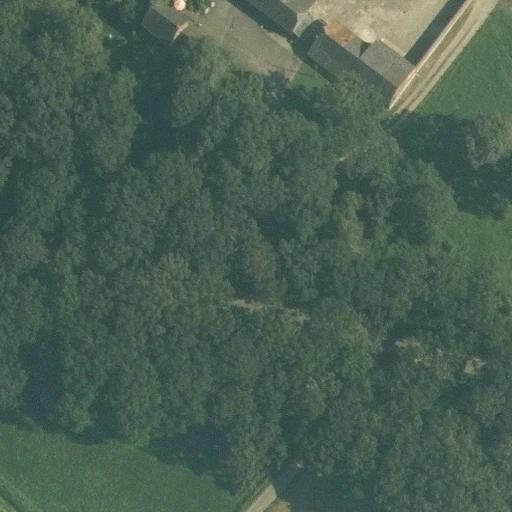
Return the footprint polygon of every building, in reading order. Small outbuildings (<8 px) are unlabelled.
[(241,0),(299,42),(314,21),(308,16),(316,5),(309,0),(241,0)] [(444,0),(438,9),(454,21),(470,0),(444,0)] [(140,30),(169,51),(172,48),(187,27),(159,5),(140,30)] [(332,26),(328,31),(367,60),(370,56),(371,55),(332,26)] [(187,27),(172,48),(194,65),(210,44),(187,27)] [(328,31),(313,51),(351,81),(367,60),(328,31)] [(351,81),(313,51),(309,56),(347,86),(351,81)] [(408,85),(370,56),(367,60),(351,81),(389,110),(408,85)]
